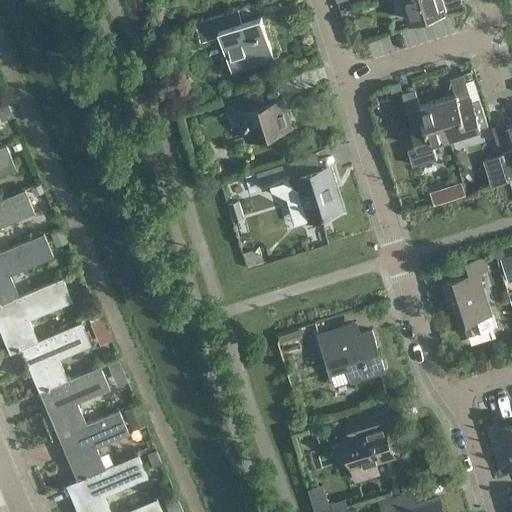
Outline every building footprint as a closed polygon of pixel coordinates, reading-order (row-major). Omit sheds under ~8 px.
[(403,0),(409,18),(440,9),(436,0),(403,0)] [(260,14),(241,20),(231,23),(227,10),(194,20),(200,39),(220,33),(228,59),(246,54),(248,60),(272,53),(260,14)] [(259,102),(255,90),(226,99),(229,112),(240,109),(250,139),(290,126),(281,95),(259,102)] [(436,98),(448,136),(486,124),(478,98),(471,100),(469,95),(457,99),(455,93),(436,98)] [(412,164),(435,157),(430,142),(448,136),(436,98),(418,104),(420,111),(408,115),(417,146),(407,149),(412,164)] [(511,123),(505,126),(511,148),(500,151),(507,176),(511,175),(511,123)] [(0,172),(14,167),(4,143),(0,144),(0,172)] [(285,165),(258,173),(262,187),(269,184),(271,189),(285,197),(289,207),(302,202),(307,218),(336,209),(328,184),(333,183),(327,165),(289,177),(285,165)] [(0,248),(36,233),(0,248),(0,224),(33,211),(23,187),(0,197),(0,248)] [(17,294),(8,273),(52,255),(42,233),(42,231),(36,233),(0,248),(0,302),(17,295),(17,294)] [(489,312),(477,270),(486,267),(482,255),(460,262),(463,275),(445,280),(449,295),(453,294),(461,320),(463,320),(467,333),(491,326),(487,312),(489,312)] [(36,338),(27,317),(70,298),(61,276),(17,294),(17,295),(0,302),(0,331),(8,351),(18,346),(36,339),(36,338)] [(65,378),(66,378),(56,356),(89,342),(80,320),(36,338),(36,339),(18,346),(8,351),(19,347),(38,390),(66,379),(65,378)] [(352,335),(349,323),(319,333),(331,371),(348,366),(352,379),(384,368),(372,329),(352,335)] [(84,422),(84,421),(75,400),(108,387),(98,364),(66,378),(65,378),(66,379),(38,390),(57,434),(84,422)] [(354,469),(371,464),(370,460),(392,453),(383,425),(392,422),(388,407),(346,420),(351,434),(343,436),(354,469)] [(104,467),(103,466),(94,445),(127,431),(117,408),(84,422),(84,421),(84,422),(57,434),(75,478),(104,467)] [(511,421),(502,424),(509,448),(505,449),(511,470),(511,421)] [(109,511),(102,494),(146,476),(136,452),(103,466),(104,467),(75,478),(64,483),(76,511),(109,511)] [(410,504),(407,493),(380,501),(383,511),(444,511),(439,496),(410,504)] [(161,511),(155,497),(118,511),(161,511)]
